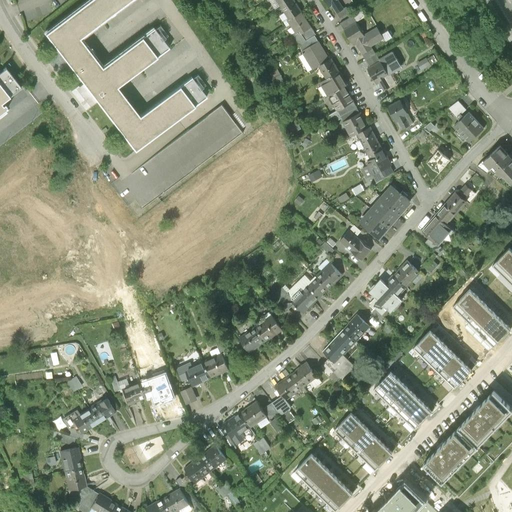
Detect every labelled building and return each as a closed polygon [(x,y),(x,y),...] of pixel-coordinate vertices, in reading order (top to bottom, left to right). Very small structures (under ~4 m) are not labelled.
[(90,0),(45,35),(135,152),(206,97),(191,78),(140,117),(118,88),(169,49),(154,29),(102,68),(80,39),(131,0),(90,0)] [(302,12),(293,0),(291,0),(281,7),(290,21),(288,22),(296,35),(299,33),(301,36),(312,29),(301,13),(302,12)] [(342,0),(324,0),(330,9),(332,7),(337,14),(344,10),(339,2),(342,0)] [(217,9),(224,21),(233,15),(226,3),(217,9)] [(342,23),(349,19),(347,16),(350,14),(347,8),(344,10),(337,14),(342,23)] [(341,24),(345,31),(358,24),(353,17),(349,19),(342,23),(341,24)] [(358,24),(345,31),(354,47),(357,46),(363,56),(386,42),(378,28),(364,35),(358,24)] [(317,35),(312,29),(301,36),(305,42),(315,37),(317,35)] [(298,46),(305,42),(301,36),(299,33),(296,35),(292,37),(298,46)] [(318,42),(315,37),(305,42),(298,46),(296,48),(300,53),(301,53),(318,42)] [(330,61),(318,42),(301,53),(303,56),(300,57),(310,73),(319,68),(330,61)] [(380,62),(388,75),(390,74),(401,67),(393,53),(379,61),(380,62)] [(431,57),(420,62),(423,69),(434,64),(431,57)] [(332,60),(330,61),(319,68),(326,80),(339,72),(332,60)] [(380,62),(368,70),(377,85),(379,83),(384,91),(390,87),(385,77),(388,75),(380,62)] [(6,69),(0,73),(0,114),(7,109),(3,103),(21,88),(6,69)] [(281,76),(278,70),(268,75),(271,81),(273,80),(281,76)] [(339,72),(326,80),(320,83),(328,96),(344,87),(347,86),(343,80),(339,72)] [(385,77),(390,87),(396,84),(390,74),(388,75),(385,77)] [(286,84),(281,76),(273,80),(278,89),(286,84)] [(352,101),(344,87),(328,96),(336,109),(352,101)] [(356,108),(352,101),(336,109),(340,117),(356,108)] [(400,101),(388,108),(395,121),(397,120),(402,130),(413,125),(400,101)] [(458,121),(468,113),(459,104),(450,111),(458,121)] [(128,177),(121,182),(142,210),(243,133),(222,105),(128,177)] [(356,108),(340,117),(342,119),(343,122),(360,114),(356,108)] [(458,121),(453,125),(468,142),(484,129),(469,112),(468,113),(458,121)] [(367,129),(360,114),(343,122),(351,137),(357,134),(367,129)] [(431,123),(426,128),(430,133),(435,128),(431,123)] [(298,124),(289,128),(293,135),(301,130),(298,124)] [(367,129),(357,134),(364,147),(377,141),(370,128),(367,129)] [(423,129),(414,135),(421,145),(427,141),(425,139),(428,136),(423,129)] [(377,140),(377,141),(364,147),(363,147),(371,161),(366,163),(368,167),(362,170),(366,178),(373,174),(389,166),(390,165),(377,140)] [(429,162),(443,174),(457,159),(443,147),(429,162)] [(511,183),(511,160),(500,147),(483,161),(476,167),(486,174),(491,170),(490,169),(492,167),(501,177),(503,175),(511,184),(511,183)] [(393,174),(389,166),(373,174),(377,183),(393,174)] [(321,169),(310,176),(315,182),(325,175),(321,169)] [(364,185),(355,187),(356,193),(366,191),(364,185)] [(446,204),(456,213),(466,201),(464,199),(471,190),(466,185),(458,194),(456,192),(446,204)] [(392,187),(382,199),(403,217),(413,205),(392,187)] [(305,205),(298,199),(295,202),(302,208),(305,205)] [(382,199),(372,211),(392,230),(403,217),(382,199)] [(438,245),(452,229),(446,225),(456,213),(446,204),(422,231),(429,238),(438,245)] [(372,211),(359,224),(380,243),(392,230),(372,211)] [(323,217),(319,213),(314,218),(318,222),(323,217)] [(356,226),(352,230),(359,238),(364,233),(356,226)] [(341,242),(362,262),(373,251),(359,238),(352,230),(341,242)] [(429,238),(425,242),(439,256),(444,251),(438,245),(429,238)] [(338,246),(330,239),(326,243),(334,250),(338,246)] [(477,239),(475,242),(480,247),(483,244),(477,239)] [(281,245),(277,242),(272,247),(275,250),(281,245)] [(325,243),(321,248),(332,257),(336,253),(325,243)] [(511,261),(511,251),(509,248),(492,266),(501,274),(511,261)] [(426,261),(422,264),(430,272),(434,268),(438,264),(433,259),(436,255),(434,252),(426,261)] [(316,277),(327,289),(341,275),(330,264),(326,260),(318,267),(322,272),(316,277)] [(394,275),(406,286),(411,281),(419,272),(407,261),(394,275)] [(511,261),(501,274),(509,282),(511,278),(511,261)] [(460,269),(457,272),(465,280),(468,277),(460,269)] [(419,272),(411,281),(414,284),(423,275),(419,272)] [(381,290),(392,301),(399,293),(406,286),(394,275),(381,290)] [(293,304),(302,313),(327,289),(316,277),(302,291),(295,284),(287,293),(291,302),(293,304)] [(291,302),(287,293),(282,288),(275,294),(281,301),(288,310),(293,304),(291,302)] [(478,297),(469,289),(453,307),(461,315),(478,297)] [(399,293),(392,301),(396,304),(403,297),(399,293)] [(478,297),(461,315),(469,323),(486,305),(478,297)] [(288,310),(281,301),(277,305),(284,314),(288,310)] [(380,305),(376,309),(384,316),(388,312),(380,305)] [(486,305),(469,323),(477,331),(494,313),(486,305)] [(372,313),(381,321),(384,316),(376,309),(372,313)] [(442,328),(451,336),(464,321),(456,313),(442,328)] [(494,313),(477,331),(486,338),(502,321),(494,313)] [(344,329),(355,340),(369,325),(357,314),(344,329)] [(265,341),(281,330),(272,317),(256,329),(265,341)] [(502,321),(486,338),(494,347),(511,329),(502,321)] [(256,329),(240,340),(249,353),(265,341),(256,329)] [(330,358),(335,362),(338,366),(346,373),(354,365),(342,354),(355,340),(344,329),(323,352),(330,358)] [(418,343),(413,348),(422,356),(426,351),(439,338),(430,330),(418,343)] [(220,338),(214,341),(220,351),(225,349),(220,338)] [(426,351),(422,356),(430,364),(434,359),(447,346),(439,338),(426,351)] [(434,359),(430,364),(438,372),(442,367),(455,354),(447,346),(434,359)] [(442,367),(438,372),(446,379),(450,375),(463,362),(455,354),(442,367)] [(203,363),(210,377),(228,369),(221,355),(203,363)] [(340,378),(346,373),(338,366),(335,362),(330,358),(325,362),(333,371),(339,377),(340,378)] [(306,362),(290,374),(302,388),(311,381),(317,376),(306,362)] [(333,371),(325,362),(321,366),(329,375),(329,374),(333,371)] [(450,375),(446,379),(454,387),(459,383),(471,370),(463,362),(450,375)] [(188,377),(192,385),(210,377),(203,363),(192,368),(185,371),(188,377)] [(181,380),(188,377),(185,371),(192,368),(190,364),(177,370),(181,380)] [(333,371),(329,374),(335,380),(339,377),(333,371)] [(378,384),(374,389),(382,397),(386,392),(399,379),(391,371),(378,384)] [(175,397),(166,373),(140,382),(146,398),(152,396),(155,402),(160,400),(161,403),(175,397)] [(282,396),(286,401),(286,400),(302,388),(290,374),(275,386),(282,396)] [(71,379),(77,388),(81,385),(76,376),(71,379)] [(321,382),(317,376),(311,381),(315,387),(321,382)] [(115,377),(109,379),(115,392),(120,390),(115,377)] [(66,382),(72,391),(77,388),(71,379),(66,382)] [(386,392),(382,397),(390,405),(395,400),(407,387),(399,379),(386,392)] [(140,382),(121,389),(127,405),(146,398),(140,382)] [(395,400),(390,405),(398,413),(403,408),(415,395),(407,387),(395,400)] [(195,399),(190,388),(180,393),(185,403),(195,399)] [(462,424),(459,427),(478,446),(511,410),(511,408),(494,391),(490,395),(462,424)] [(403,408),(398,413),(407,420),(411,416),(424,403),(415,395),(403,408)] [(282,396),(271,403),(279,412),(281,415),(289,409),(291,407),(286,400),(286,401),(282,396)] [(90,409),(98,422),(114,412),(106,399),(90,409)] [(257,400),(240,412),(250,426),(257,421),(261,428),(270,421),(269,419),(262,409),(257,400)] [(279,412),(271,403),(262,409),(269,419),(279,412)] [(411,416),(407,420),(415,428),(419,424),(432,411),(424,403),(411,416)] [(79,430),(82,434),(82,433),(98,422),(90,409),(79,416),(76,411),(64,419),(71,431),(76,432),(79,430)] [(281,415),(288,424),(296,418),(289,409),(281,415)] [(240,412),(223,423),(237,444),(244,439),(240,433),(250,427),(250,426),(240,412)] [(339,425),(334,430),(343,438),(347,434),(360,420),(351,412),(339,425)] [(62,416),(55,420),(59,430),(67,426),(62,416)] [(275,419),(270,422),(277,431),(282,428),(275,419)] [(347,434),(343,438),(351,446),(355,441),(368,428),(360,420),(347,434)] [(427,460),(423,464),(442,483),(478,446),(459,427),(455,431),(427,460)] [(355,441),(351,446),(359,454),(363,449),(376,436),(368,428),(355,441)] [(71,431),(72,432),(70,437),(74,438),(82,441),(84,435),(82,434),(79,430),(76,432),(71,431)] [(70,437),(62,434),(60,440),(73,444),(74,438),(70,437)] [(234,444),(228,435),(223,438),(230,447),(234,444)] [(363,449),(359,454),(367,461),(371,457),(384,444),(376,436),(363,449)] [(259,440),(266,450),(271,447),(264,437),(259,440)] [(261,453),(266,450),(259,440),(254,443),(261,453)] [(371,457),(367,461),(376,470),(380,465),(392,452),(384,444),(371,457)] [(216,445),(201,457),(210,470),(226,457),(216,445)] [(77,448),(61,452),(65,471),(80,467),(79,460),(80,460),(77,448)] [(299,466),(295,471),(303,479),(307,475),(320,461),(312,453),(299,466)] [(201,457),(185,470),(195,482),(210,470),(201,457)] [(307,475),(303,479),(311,487),(316,482),(328,469),(320,461),(307,475)] [(80,467),(65,471),(69,490),(68,490),(70,498),(71,498),(77,494),(76,489),(86,487),(83,474),(82,474),(80,467)] [(316,482),(311,487),(319,495),(324,490),(336,477),(328,469),(316,482)] [(180,476),(175,480),(183,489),(187,486),(180,476)] [(324,490),(319,495),(328,502),(332,498),(345,485),(336,477),(324,490)] [(226,481),(221,485),(227,493),(235,504),(240,500),(226,481)] [(414,511),(426,501),(405,481),(375,511),(414,511)] [(221,485),(216,488),(223,497),(227,493),(221,485)] [(332,498),(328,502),(336,511),(340,506),(353,493),(345,485),(332,498)] [(79,500),(93,491),(86,487),(76,489),(77,494),(79,499),(79,500)] [(163,499),(170,511),(172,511),(188,503),(180,489),(163,499)] [(90,509),(98,494),(93,491),(79,500),(78,501),(80,504),(77,508),(83,511),(88,511),(90,509)] [(111,511),(116,504),(99,493),(98,494),(90,509),(88,511),(111,511)] [(170,511),(163,499),(146,509),(147,511),(170,511)]
